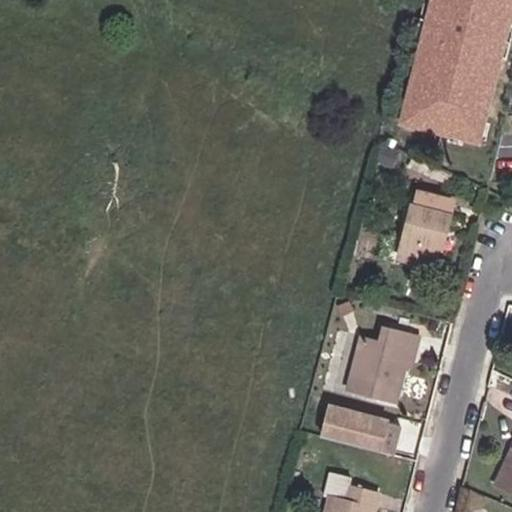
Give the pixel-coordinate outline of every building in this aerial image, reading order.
[(511,28),(511,0),(429,0),(398,124),(483,145),(511,28)] [(436,265),(440,247),(444,233),(451,235),(456,214),(419,205),(405,257),(436,265)] [(440,247),(447,249),(451,235),(444,233),(440,247)] [(401,401),(410,364),(415,346),(422,348),(426,332),(392,323),(388,338),(370,333),(356,389),(401,401)] [(410,364),(418,366),(422,348),(415,346),(410,364)] [(340,408),(333,436),(399,453),(407,424),(340,408)] [(334,511),(381,511),(387,491),(359,483),(356,497),(339,492),(334,511)]
